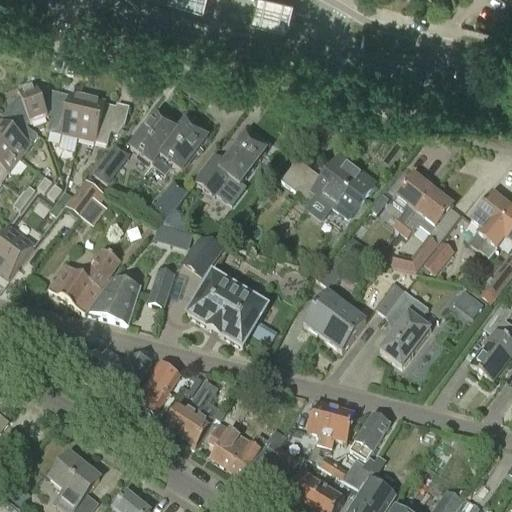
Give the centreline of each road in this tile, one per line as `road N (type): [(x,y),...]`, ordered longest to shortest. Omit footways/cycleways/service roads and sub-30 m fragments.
road 1 (residential): [(511,442),(0,318)]
road 2 (primary): [(511,99),(200,26)]
road 3 (secondary): [(229,511),(0,368)]
